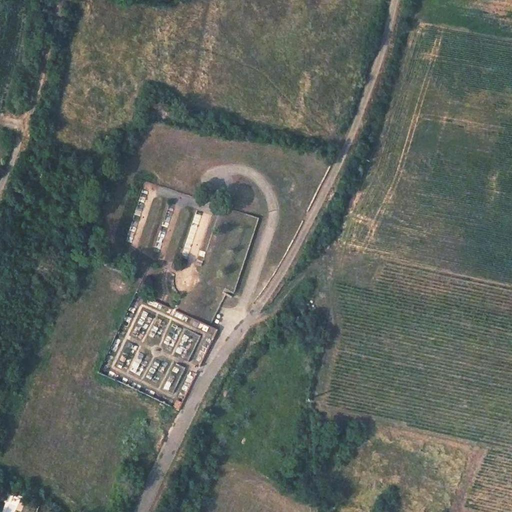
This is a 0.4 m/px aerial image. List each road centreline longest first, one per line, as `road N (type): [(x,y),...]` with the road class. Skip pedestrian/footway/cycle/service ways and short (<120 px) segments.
road 1 (track): [(260,306),(337,168),(395,0)]
road 2 (unclassified): [(144,511),(216,362),(260,306)]
road 3 (track): [(58,0),(25,124)]
